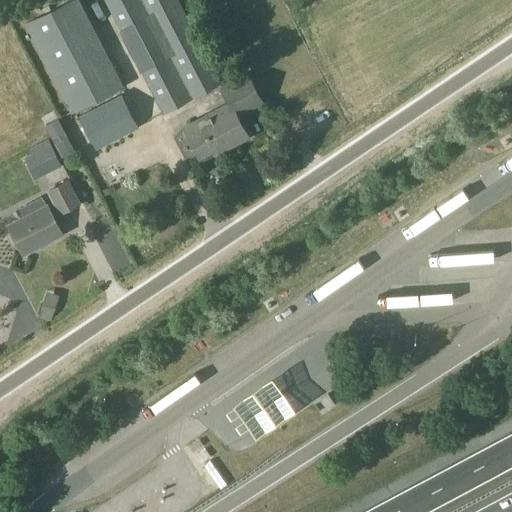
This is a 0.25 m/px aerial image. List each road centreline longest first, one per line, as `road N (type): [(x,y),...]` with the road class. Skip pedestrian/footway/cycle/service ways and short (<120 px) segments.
road 1 (unclassified): [(0,394),(511,46)]
road 2 (motorway): [(511,452),(400,511)]
